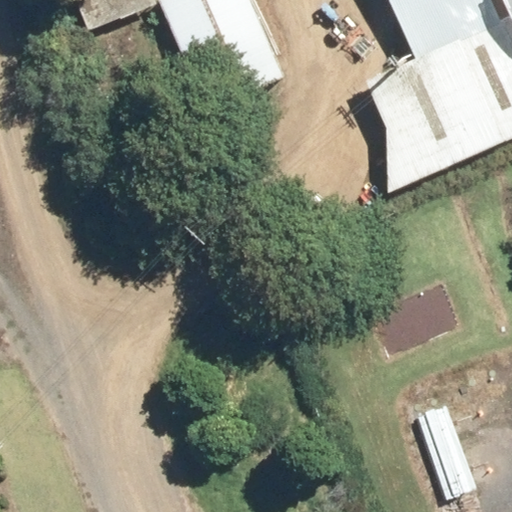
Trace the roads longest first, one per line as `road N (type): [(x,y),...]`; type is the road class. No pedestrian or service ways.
road 1 (track): [(263,0),(288,95),(278,226),(196,334),(63,397)]
road 2 (track): [(0,292),(63,397),(117,511)]
